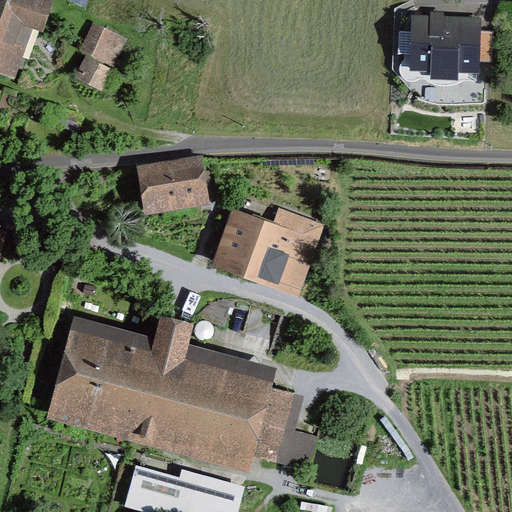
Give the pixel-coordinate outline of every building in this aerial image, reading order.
[(0,0),(0,69),(15,74),(31,26),(42,30),(49,8),(36,4),(37,0),(0,0)] [(481,18),(410,18),(410,79),(481,79),(481,18)] [(84,53),(113,67),(124,44),(95,30),(84,53)] [(114,73),(87,61),(78,82),(104,94),(114,73)] [(84,117),(49,106),(43,127),(77,138),(84,117)] [(203,165),(144,173),(150,216),(209,208),(203,165)] [(236,218),(220,270),(299,295),(320,229),(281,217),(277,231),(236,218)] [(80,332),(60,405),(243,454),(243,451),(271,458),(289,392),(261,385),(262,381),(178,359),(186,330),(163,324),(155,352),(80,332)] [(139,469),(128,509),(136,511),(237,511),(243,491),(199,478),(196,486),(139,469)]
